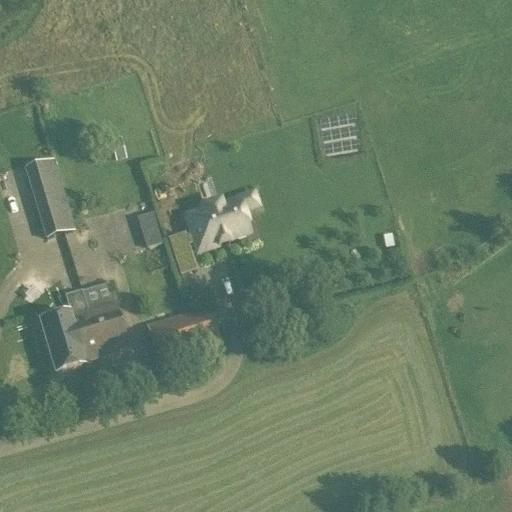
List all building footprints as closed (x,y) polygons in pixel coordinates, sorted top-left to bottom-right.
[(45,241),(75,233),(54,162),(24,170),(45,241)] [(205,259),(259,241),(248,208),(194,225),(200,241),(188,245),(184,232),(165,239),(173,264),(192,258),(191,254),(203,250),(205,259)] [(154,215),(138,219),(146,250),(162,246),(154,215)] [(77,346),(84,368),(84,367),(83,364),(126,350),(111,302),(86,310),(88,319),(83,321),(89,342),(77,346)] [(158,369),(221,350),(208,308),(145,327),(158,369)] [(88,319),(86,310),(78,313),(77,310),(36,323),(54,377),(84,368),(77,346),(89,342),(83,321),(88,319)]
